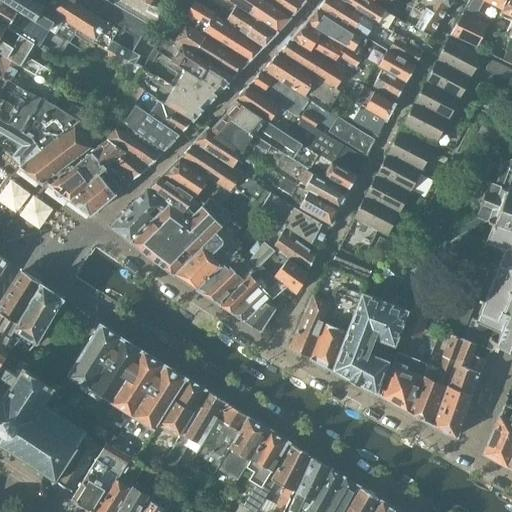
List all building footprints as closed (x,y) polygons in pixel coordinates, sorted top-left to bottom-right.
[(93,46),(95,43),(97,39),(79,28),(69,43),(51,31),(0,0),(0,23),(33,44),(48,54),(58,60),(59,58),(77,59),(82,52),(83,52),(88,43),(93,46)] [(79,28),(42,6),(31,0),(0,0),(51,31),(69,43),(79,28)] [(31,0),(42,6),(79,28),(97,39),(95,43),(134,65),(140,56),(133,52),(149,25),(126,11),(119,7),(113,3),(108,0),(98,17),(83,8),(69,0),(31,0)] [(69,0),(83,8),(88,1),(86,0),(69,0)] [(149,25),(165,34),(164,35),(181,45),(232,78),(247,63),(183,23),(152,5),(143,0),(114,0),(113,3),(149,25)] [(194,0),(194,1),(215,14),(263,45),(277,32),(227,0),(194,0)] [(265,0),(227,0),(277,32),(290,17),(265,0)] [(265,0),(290,17),(305,1),(304,0),(265,0)] [(415,65),(423,51),(400,38),(392,32),(339,0),(324,0),(318,9),(369,38),(415,65)] [(423,51),(431,36),(406,22),(379,6),(369,0),(339,0),(392,32),(400,38),(423,51)] [(382,0),(379,6),(406,22),(414,6),(405,0),(382,0)] [(450,5),(449,4),(441,0),(417,0),(414,6),(406,22),(431,36),(450,5)] [(504,0),(469,0),(450,35),(479,49),(489,27),(474,19),(484,2),(501,10),(504,0)] [(511,0),(504,0),(501,10),(511,16),(511,0)] [(250,61),(262,46),(213,16),(215,14),(194,1),(183,20),(250,61)] [(369,38),(318,9),(305,24),(359,55),(369,38)] [(0,23),(0,51),(20,64),(19,66),(44,81),(50,71),(25,57),(33,44),(0,23)] [(365,82),(373,63),(359,55),(305,24),(291,38),(348,72),(365,82)] [(511,33),(501,61),(511,65),(511,33)] [(155,50),(158,52),(221,90),(232,78),(181,45),(164,35),(155,50)] [(337,90),(348,72),(291,38),(278,53),(337,90)] [(415,65),(369,38),(359,55),(373,63),(406,82),(415,65)] [(482,57),(448,39),(436,60),(470,78),(482,57)] [(0,75),(9,81),(19,66),(20,64),(0,51),(0,75)] [(155,71),(208,103),(221,90),(158,52),(154,59),(160,62),(155,71)] [(263,69),(330,111),(341,92),(337,90),(278,53),(263,69)] [(459,99),(470,78),(436,60),(425,82),(459,99)] [(406,82),(373,63),(365,82),(396,100),(406,82)] [(193,120),(205,107),(141,67),(132,82),(144,90),(193,120)] [(330,111),(263,69),(248,86),(303,121),(319,130),(330,111)] [(0,75),(0,119),(9,125),(27,92),(0,75)] [(459,99),(425,82),(414,103),(448,121),(459,99)] [(303,121),(248,86),(234,100),(237,102),(292,138),(303,121)] [(395,102),(365,86),(356,101),(363,105),(386,119),(395,102)] [(181,133),(193,121),(144,90),(136,103),(165,123),(181,133)] [(40,99),(28,92),(9,125),(21,132),(40,99)] [(21,132),(30,137),(34,132),(48,145),(21,166),(42,181),(43,180),(70,159),(88,148),(101,136),(101,135),(86,126),(69,115),(41,98),(41,99),(40,100),(21,132)] [(309,170),(313,165),(319,155),(302,144),(292,138),(237,102),(224,117),(307,169),(309,170)] [(448,121),(414,103),(402,125),(436,142),(448,121)] [(386,119),(363,105),(354,121),(377,135),(386,119)] [(179,135),(132,106),(122,122),(144,139),(163,152),(179,135)] [(367,155),(375,139),(339,116),(329,131),(367,155)] [(225,118),(224,117),(211,130),(262,161),(263,163),(297,184),(307,169),(225,118)] [(326,135),(314,128),(311,126),(303,121),(292,138),(302,144),(319,155),(331,162),(356,176),(365,158),(344,146),(326,135)] [(211,130),(208,128),(193,143),(252,179),(262,161),(211,130)] [(148,167),(161,154),(160,153),(152,147),(123,134),(116,129),(108,139),(119,158),(118,158),(126,162),(117,169),(132,179),(148,167)] [(21,147),(12,158),(20,166),(21,166),(48,145),(34,132),(30,137),(23,145),(21,147)] [(398,132),(387,154),(421,172),(432,150),(398,132)] [(119,158),(108,139),(49,185),(69,200),(118,158),(119,158)] [(270,192),(252,179),(193,143),(178,160),(208,178),(234,194),(256,211),(270,192)] [(421,172),(387,154),(376,175),(410,193),(421,172)] [(126,162),(118,158),(69,200),(90,215),(122,188),(132,179),(117,169),(126,162)] [(511,159),(506,162),(503,165),(500,164),(498,171),(500,172),(496,185),(490,182),(486,195),(484,194),(481,206),(477,218),(490,223),(490,228),(485,240),(482,239),(481,241),(485,242),(484,244),(503,250),(497,265),(494,264),(493,266),(496,267),(490,282),(487,281),(486,283),(489,284),(483,300),(480,299),(479,301),(482,302),(475,318),(472,317),(472,319),(475,320),(473,325),(475,326),(477,321),(499,330),(495,339),(491,337),(490,341),(494,342),(492,347),(497,349),(498,346),(511,351),(511,159)] [(208,178),(178,160),(163,174),(195,197),(208,178)] [(325,176),(349,190),(356,176),(331,162),(326,172),(325,176)] [(340,208),(347,194),(347,193),(312,173),(304,187),(307,189),(340,208)] [(195,197),(163,174),(149,189),(171,204),(189,218),(202,205),(202,204),(204,203),(195,197)] [(410,193),(376,175),(364,197),(398,215),(410,193)] [(171,204),(149,189),(112,227),(132,241),(171,204)] [(331,225),(340,208),(307,189),(299,205),(330,224),(331,225)] [(329,228),(270,192),(256,211),(316,253),(329,228)] [(398,215),(364,197),(353,218),(387,236),(398,215)] [(189,218),(171,204),(132,241),(151,256),(174,273),(223,225),(202,205),(189,218)] [(241,227),(229,219),(174,273),(197,289),(235,251),(242,244),(233,236),(241,227)] [(316,253),(284,231),(271,247),(275,250),(289,260),(307,272),(316,253)] [(197,289),(219,303),(275,250),(264,243),(247,263),(235,251),(197,289)] [(0,274),(8,262),(0,255),(0,274)] [(289,260),(273,274),(276,276),(281,281),(287,286),(296,293),(307,273),(307,272),(289,260)] [(366,283),(328,267),(318,285),(337,292),(360,300),(363,292),(366,283)] [(25,272),(18,274),(0,303),(0,312),(17,323),(42,284),(25,272)] [(219,303),(231,311),(261,285),(250,274),(219,303)] [(231,311),(243,319),(264,300),(270,295),(273,298),(277,294),(280,291),(280,292),(287,286),(281,281),(267,292),(261,285),(231,311)] [(63,299),(42,284),(17,323),(13,330),(15,331),(37,344),(63,299)] [(337,292),(318,286),(289,347),(311,358),(337,292)] [(360,300),(337,292),(311,358),(332,369),(360,300)] [(409,310),(363,292),(360,300),(332,369),(376,394),(409,310)] [(261,330),(276,308),(264,300),(243,319),(261,330)] [(426,305),(414,301),(403,331),(415,336),(426,305)] [(17,323),(0,312),(0,347),(4,350),(15,331),(13,330),(17,323)] [(186,378),(100,323),(69,374),(83,384),(90,388),(111,402),(133,415),(154,429),(157,424),(186,378)] [(462,340),(450,336),(443,356),(444,357),(440,369),(425,363),(408,411),(433,424),(462,340)] [(35,345),(23,337),(11,354),(4,350),(0,347),(0,372),(0,373),(1,373),(5,376),(11,367),(14,367),(21,361),(35,345)] [(462,340),(433,424),(457,436),(479,375),(480,375),(490,350),(462,340)] [(425,363),(398,352),(380,396),(408,411),(425,363)] [(0,373),(0,372),(0,444),(9,451),(7,453),(10,455),(11,452),(23,460),(22,463),(24,464),(26,462),(38,470),(36,472),(38,474),(40,471),(45,474),(52,479),(51,482),(53,483),(55,480),(72,491),(99,447),(82,436),(85,431),(64,416),(49,407),(61,387),(54,382),(51,387),(25,370),(28,365),(21,361),(14,367),(11,367),(5,376),(1,373),(0,373)] [(83,384),(69,374),(61,387),(49,407),(64,416),(83,384)] [(205,390),(186,378),(157,424),(177,436),(178,434),(205,390)] [(225,403),(205,390),(178,434),(187,440),(184,446),(190,451),(186,457),(192,462),(225,403)] [(248,417),(225,403),(192,462),(214,475),(220,465),(248,417)] [(511,452),(511,409),(504,406),(485,453),(507,466),(511,452)] [(267,429),(248,417),(220,465),(240,476),(245,468),(267,429)] [(288,443),(267,429),(245,468),(255,474),(250,482),(247,494),(235,511),(245,511),(249,506),(257,511),(259,507),(261,508),(270,490),(263,487),(288,443)] [(128,459),(106,444),(94,464),(72,499),(93,511),(116,511),(132,485),(143,466),(129,458),(128,459)] [(308,455),(291,444),(271,481),(284,488),(272,511),(283,511),(294,490),(300,474),(308,455)] [(329,468),(312,457),(307,464),(285,511),(305,511),(306,510),(329,468)] [(321,511),(343,477),(329,468),(306,510),(310,511),(321,511)] [(343,477),(321,511),(344,511),(360,487),(343,477)] [(132,485),(116,511),(139,511),(149,495),(132,485)] [(369,511),(377,498),(360,487),(344,511),(369,511)] [(164,511),(170,502),(154,493),(142,511),(164,511)] [(185,511),(187,509),(171,499),(170,502),(164,511),(185,511)] [(399,511),(380,500),(373,511),(399,511)] [(213,511),(197,502),(192,511),(193,511),(213,511)]
